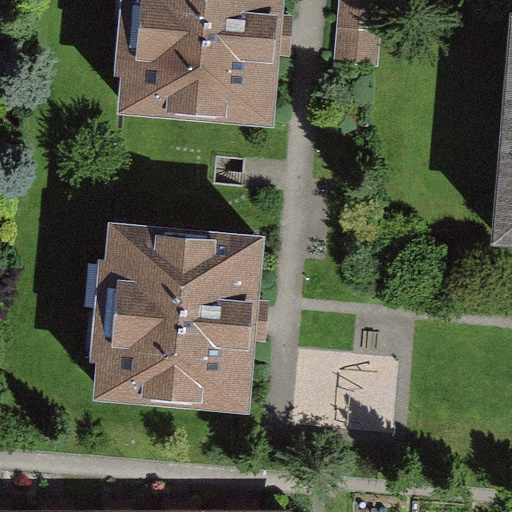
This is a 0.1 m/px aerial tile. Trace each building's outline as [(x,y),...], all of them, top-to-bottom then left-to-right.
[(260,0),(103,0),(92,118),(250,129),(260,0)] [(511,17),(485,15),(467,242),(511,245),(511,17)] [(246,238),(82,223),(66,405),(226,416),(246,238)] [(0,511),(36,511),(36,502),(0,501),(0,511)] [(100,511),(164,511),(164,501),(100,502),(100,511)] [(164,511),(228,511),(228,501),(164,501),(164,511)] [(228,511),(292,511),(292,501),(228,501),(228,511)] [(36,511),(100,511),(100,502),(36,502),(36,511)]
